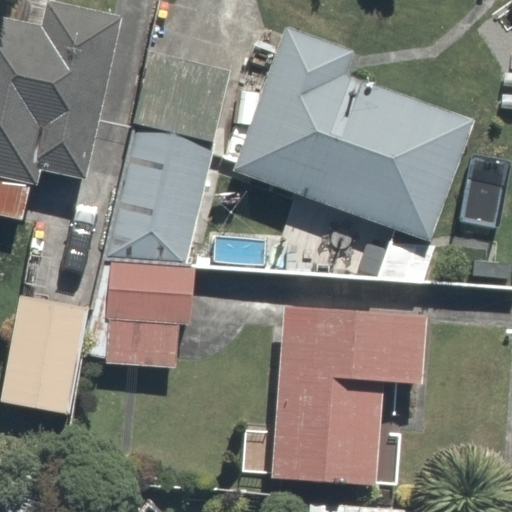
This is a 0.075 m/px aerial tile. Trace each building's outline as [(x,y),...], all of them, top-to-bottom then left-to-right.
[(49,30),(0,19),(0,222),(20,227),(34,165),(86,177),(123,18),(55,3),(49,30)] [(241,34),(149,15),(89,302),(77,360),(169,380),(241,34)] [(363,47),(283,19),(227,175),(425,245),(469,121),(352,80),(363,47)] [(77,360),(89,302),(18,287),(0,369),(0,403),(65,417),(77,360)] [(427,320),(279,311),(272,427),(238,425),(235,476),(398,486),(401,429),(385,428),(387,385),(423,387),(427,320)]
